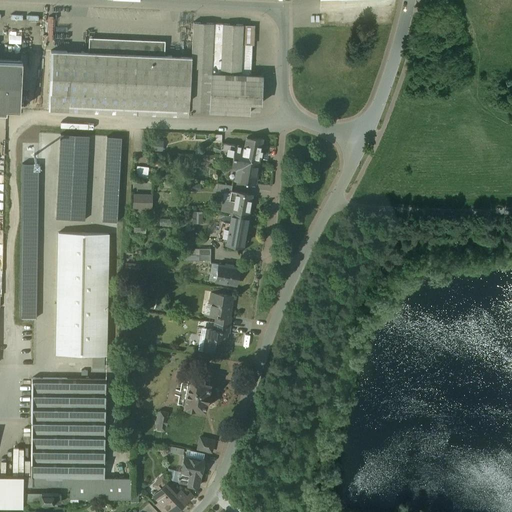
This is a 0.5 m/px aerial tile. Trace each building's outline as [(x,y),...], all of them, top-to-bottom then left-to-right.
[(243,25),(193,23),(193,27),(192,42),(191,57),(190,73),(211,74),(240,75),(242,45),(243,25)] [(193,27),(185,27),(184,42),(192,42),(193,27)] [(139,42),(131,40),(129,42),(121,40),(119,42),(111,39),(109,41),(101,39),(99,41),(92,38),(89,41),(88,52),(164,56),(164,45),(162,41),(159,43),(151,41),(149,43),(141,40),(139,42)] [(192,42),(184,42),(184,57),(191,57),(192,42)] [(252,45),(242,45),(240,75),(250,75),(252,45)] [(88,52),(21,49),(20,61),(18,109),(49,111),(49,105),(189,111),(190,73),(191,57),(184,57),(164,56),(88,52)] [(20,61),(0,59),(0,108),(5,109),(6,109),(18,109),(20,61)] [(211,74),(190,73),(189,111),(209,112),(211,74)] [(240,75),(211,74),(209,112),(249,114),(249,103),(250,75),(240,75)] [(262,76),(250,75),(249,103),(260,104),(262,76)] [(189,111),(49,105),(49,111),(188,117),(189,111)] [(89,136),(59,135),(54,219),(84,221),(89,136)] [(121,138),(106,137),(101,222),(117,222),(121,138)] [(262,138),(246,138),(245,147),(235,145),(233,157),(257,162),(258,162),(262,138)] [(235,145),(221,142),(219,156),(233,157),(235,145)] [(257,162),(233,157),(231,169),(241,171),(239,181),(253,184),(257,162)] [(19,317),(36,318),(38,164),(22,164),(19,317)] [(139,167),(138,176),(148,176),(148,167),(139,167)] [(232,185),(222,184),(217,184),(216,191),(230,193),(231,191),(232,185)] [(252,195),(231,191),(230,193),(230,196),(234,197),(232,213),(248,216),(252,195)] [(151,195),(133,195),(133,207),(151,208),(151,195)] [(194,211),(193,223),(204,224),(204,211),(194,211)] [(232,213),(230,222),(220,220),(217,240),(227,242),(226,243),(242,245),(248,216),(232,213)] [(108,233),(58,232),(56,354),(106,355),(108,233)] [(231,266),(226,265),(226,266),(219,265),(216,281),(235,284),(238,269),(231,267),(231,266)] [(232,295),(211,292),(209,303),(211,304),(209,315),(215,316),(229,318),(229,317),(232,295)] [(229,318),(215,316),(214,322),(229,325),(231,317),(229,317),(229,318)] [(229,325),(214,322),(213,329),(205,328),(202,350),(223,354),(226,332),(228,332),(229,325)] [(209,378),(189,374),(183,406),(186,406),(185,407),(194,409),(194,408),(204,409),(206,401),(208,392),(207,392),(209,383),(208,383),(209,378)] [(105,379),(32,378),(31,477),(31,486),(60,486),(60,493),(60,498),(131,499),(131,478),(104,478),(104,424),(107,424),(107,415),(105,415),(105,379)] [(166,413),(158,411),(156,422),(159,423),(158,428),(163,429),(164,424),(165,424),(166,418),(165,418),(166,413)] [(214,440),(200,437),(197,449),(211,452),(214,440)] [(184,454),(185,448),(172,446),(171,453),(184,454)] [(2,474),(25,475),(25,448),(14,448),(14,461),(2,461),(2,474)] [(203,460),(184,456),(178,482),(197,486),(203,460)] [(0,507),(23,508),(24,502),(41,502),(41,493),(60,493),(60,486),(31,486),(31,477),(0,476),(0,507)] [(175,494),(165,484),(153,495),(159,500),(169,511),(174,511),(188,499),(180,490),(175,494)] [(60,493),(41,493),(41,502),(60,502),(60,498),(60,493)] [(169,511),(159,500),(154,505),(161,511),(169,511)] [(157,511),(158,511),(148,502),(137,511),(157,511)]
